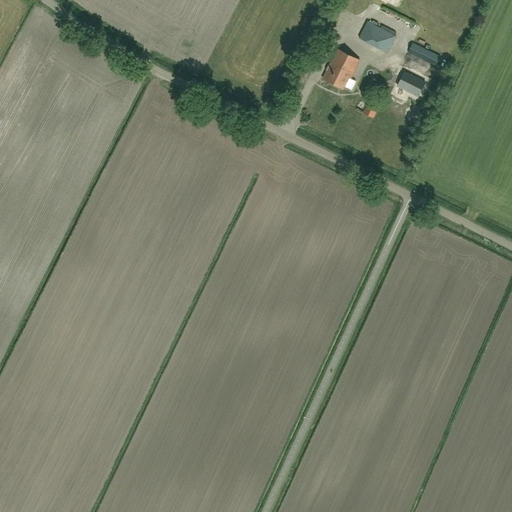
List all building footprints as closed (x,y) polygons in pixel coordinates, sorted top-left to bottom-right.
[(445,0),(432,32),(461,44),(479,0),(445,0)] [(388,52),(396,35),(368,21),(359,38),(388,52)] [(435,66),(440,56),(412,42),(407,52),(435,66)] [(348,83),(360,60),(337,49),(322,78),(343,89),(346,82),(348,83)] [(412,93),(419,80),(399,69),(392,82),(398,86),(412,93)] [(378,108),(373,106),(367,103),(363,112),(373,118),(378,108)]
